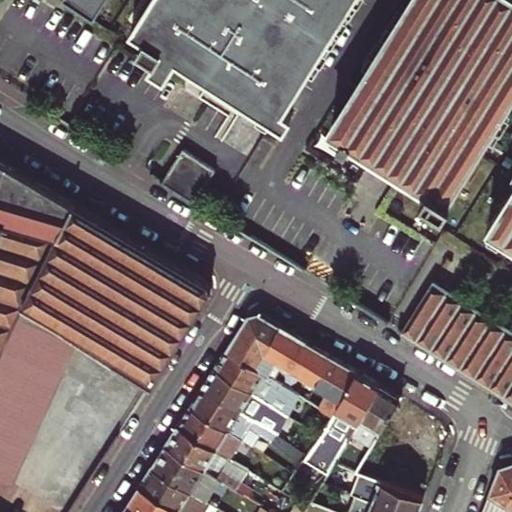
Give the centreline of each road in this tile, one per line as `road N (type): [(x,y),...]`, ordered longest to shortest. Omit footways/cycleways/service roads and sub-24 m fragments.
road 1 (residential): [(246,266),(88,511)]
road 2 (residential): [(0,119),(246,266)]
road 3 (residential): [(246,266),(490,415)]
